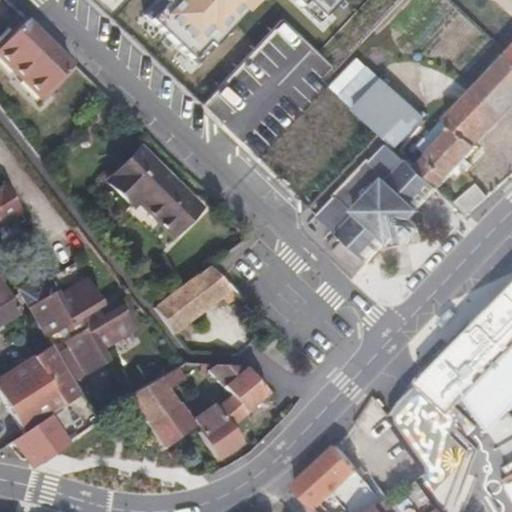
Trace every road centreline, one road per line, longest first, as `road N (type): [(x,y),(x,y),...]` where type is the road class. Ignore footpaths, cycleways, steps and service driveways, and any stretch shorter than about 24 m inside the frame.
road 1 (residential): [(45,0),(396,336)]
road 2 (residential): [(0,475),(108,504),(196,503),(285,452),(396,336)]
road 3 (residential): [(396,336),(511,214)]
